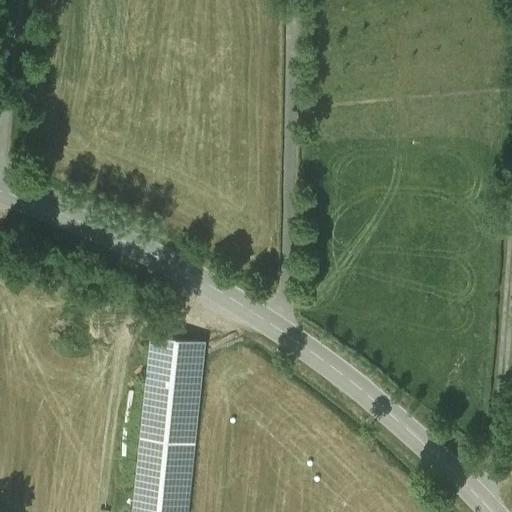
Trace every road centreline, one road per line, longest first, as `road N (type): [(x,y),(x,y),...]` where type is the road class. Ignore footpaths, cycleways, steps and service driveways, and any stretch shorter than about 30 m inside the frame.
road 1 (tertiary): [(0,190),(236,301),(348,379),(493,511)]
road 2 (track): [(470,490),(499,428),(511,265)]
road 3 (unclassified): [(18,0),(0,151)]
